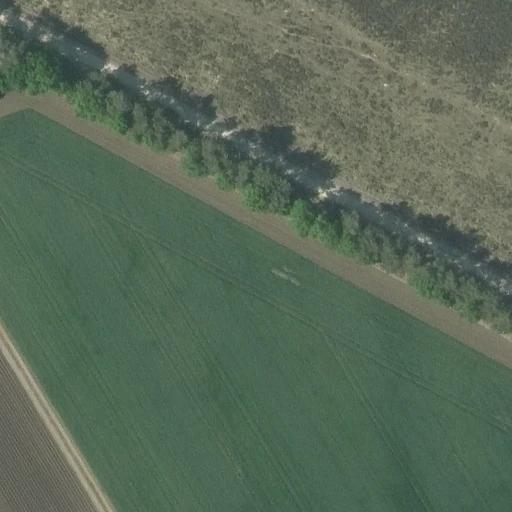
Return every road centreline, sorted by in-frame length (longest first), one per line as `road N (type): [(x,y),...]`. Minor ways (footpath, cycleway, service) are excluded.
road 1 (track): [(511,288),(0,15)]
road 2 (track): [(0,337),(104,511)]
